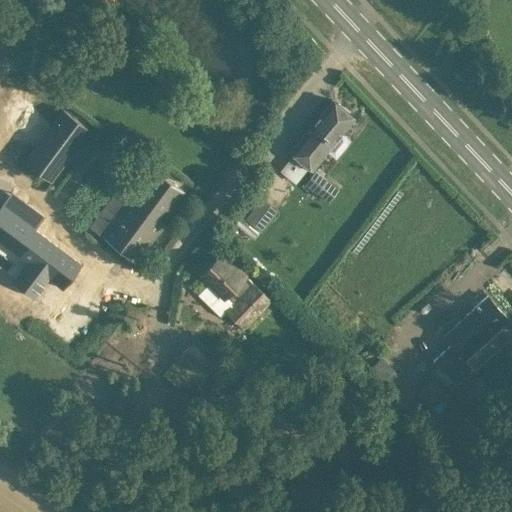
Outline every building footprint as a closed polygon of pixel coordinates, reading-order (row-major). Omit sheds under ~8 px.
[(332,99),(290,150),(312,168),(354,116),(332,99)] [(52,179),(90,126),(64,108),(27,160),(52,179)] [(185,190),(155,167),(134,196),(120,186),(90,227),(134,259),(185,190)] [(314,192),(315,191),(325,179),(326,177),(316,169),(304,183),(314,192)] [(62,295),(81,270),(34,235),(44,223),(23,207),(0,237),(0,247),(26,268),(12,287),(33,303),(48,284),(62,295)] [(260,232),(241,215),(234,223),(252,240),(260,232)] [(241,325),(269,298),(234,261),(231,264),(219,253),(212,261),(207,261),(201,267),(202,271),(200,273),(209,282),(198,293),(221,316),(226,310),(241,325)] [(431,375),(444,389),(448,393),(475,368),(465,357),(508,318),(487,294),(444,334),(451,343),(443,351),(449,357),(431,375)] [(215,362),(193,341),(179,357),(200,377),(215,362)] [(368,366),(403,403),(416,392),(381,354),(368,366)] [(204,390),(195,381),(186,390),(195,399),(204,390)] [(360,395),(351,403),(359,412),(368,404),(360,395)] [(43,445),(34,439),(24,452),(33,458),(43,445)] [(89,489),(82,499),(98,510),(105,501),(89,489)]
